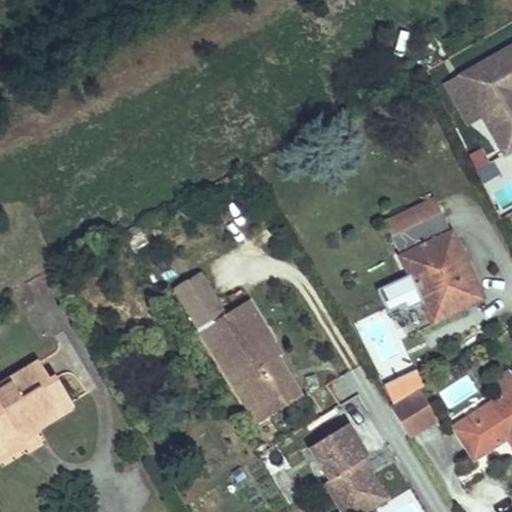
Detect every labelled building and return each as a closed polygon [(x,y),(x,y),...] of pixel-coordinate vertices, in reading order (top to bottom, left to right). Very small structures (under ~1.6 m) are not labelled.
[(511,45),(460,78),(484,116),(507,154),(511,151),(511,45)] [(460,78),(447,86),(471,124),(484,116),(460,78)] [(489,180),(511,219),(511,218),(511,191),(502,173),(489,180)] [(443,213),(435,198),(416,207),(423,223),(443,213)] [(428,315),(479,291),(443,213),(423,223),(416,207),(385,221),(406,266),(409,273),(428,315)] [(406,266),(400,268),(404,275),(409,273),(406,266)] [(182,300),(202,332),(225,318),(205,286),(182,300)] [(428,315),(432,323),(483,300),(479,291),(428,315)] [(225,318),(202,332),(245,401),(256,395),(268,414),(299,395),(274,356),(280,352),(249,303),(225,318)] [(33,420),(36,425),(72,403),(56,376),(50,379),(40,362),(0,385),(0,450),(21,438),(16,430),(33,420)] [(440,392),(446,407),(464,400),(458,384),(440,392)] [(438,420),(419,391),(391,408),(409,438),(438,420)] [(511,393),(496,403),(453,430),(472,461),(501,444),(497,438),(504,433),(508,439),(511,446),(511,393)] [(257,421),(268,414),(256,395),(245,401),(257,421)] [(496,403),(492,398),(449,424),(453,430),(496,403)] [(316,486),(331,511),(360,511),(379,500),(355,461),(359,459),(341,429),(301,454),(320,484),(316,486)] [(497,438),(501,444),(508,439),(504,433),(497,438)]
